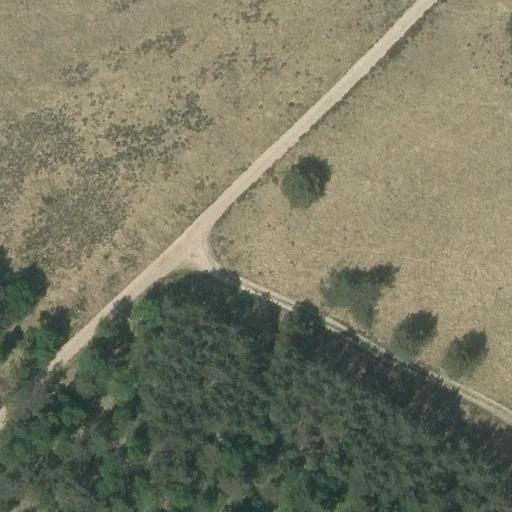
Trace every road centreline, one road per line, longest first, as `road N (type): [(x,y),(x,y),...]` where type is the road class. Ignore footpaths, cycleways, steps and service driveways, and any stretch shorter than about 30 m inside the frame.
road 1 (track): [(428,0),(0,421)]
road 2 (track): [(177,249),(511,416)]
